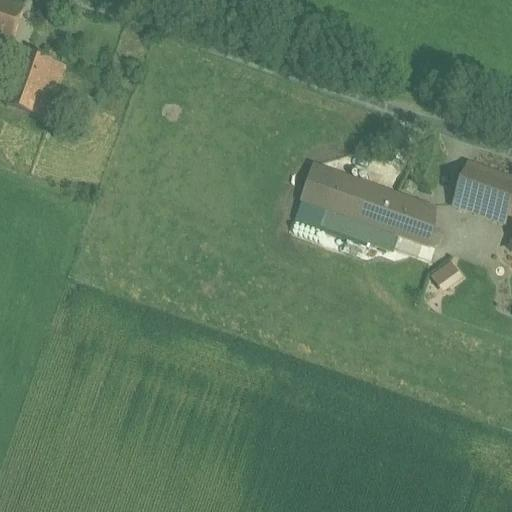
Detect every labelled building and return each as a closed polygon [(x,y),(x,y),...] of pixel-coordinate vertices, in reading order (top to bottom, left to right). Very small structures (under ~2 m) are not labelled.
[(28,10),(0,0),(0,47),(12,52),(28,10)] [(50,122),(68,68),(25,54),(7,109),(50,122)] [(511,180),(466,164),(450,211),(506,231),(509,222),(511,222),(511,240),(506,256),(511,258),(511,180)] [(440,211),(313,166),(298,206),(427,251),(428,248),(434,250),(439,248),(443,237),(440,232),(434,230),(440,211)] [(438,287),(460,276),(454,264),(432,276),(438,287)]
